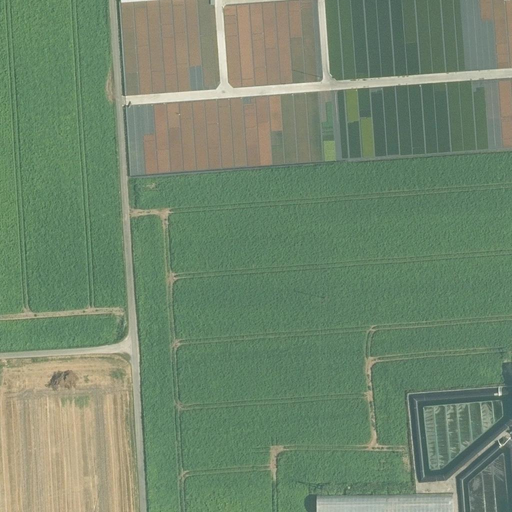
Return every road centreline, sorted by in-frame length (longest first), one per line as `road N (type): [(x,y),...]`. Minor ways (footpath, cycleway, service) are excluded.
road 1 (track): [(120,100),(511,72)]
road 2 (unclassified): [(114,0),(134,348)]
road 3 (unclassified): [(134,348),(142,511)]
road 4 (unclassified): [(0,356),(134,348)]
